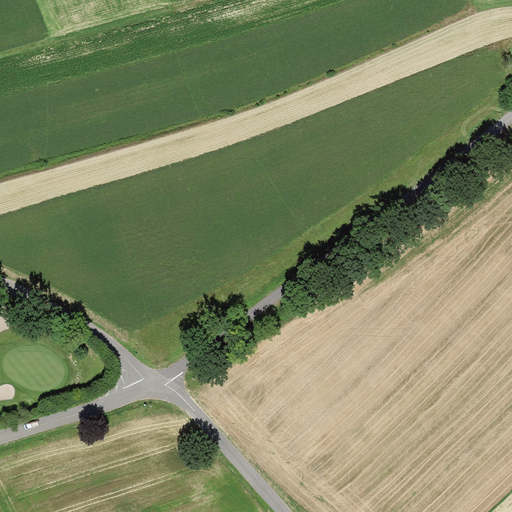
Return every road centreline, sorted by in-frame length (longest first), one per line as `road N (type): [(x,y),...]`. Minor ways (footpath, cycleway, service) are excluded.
road 1 (residential): [(511,115),(163,385)]
road 2 (track): [(0,58),(203,0)]
road 3 (unclassified): [(284,511),(163,385)]
road 4 (unclassified): [(0,281),(90,326),(137,376)]
road 5 (unclassified): [(137,376),(101,405),(0,439)]
